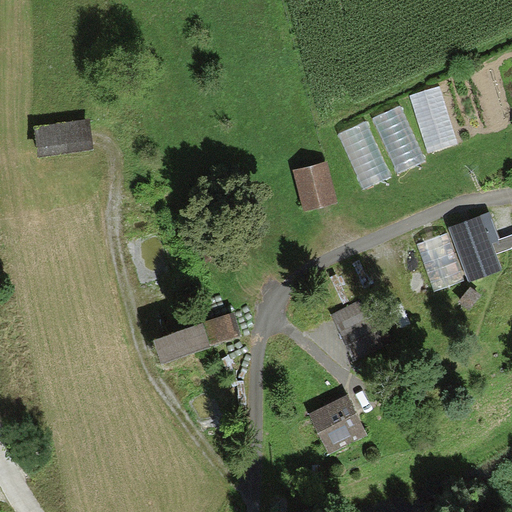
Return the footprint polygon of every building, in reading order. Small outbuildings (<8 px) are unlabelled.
[(427,151),(458,144),(445,85),(414,92),(427,151)] [(374,116),(400,172),(429,159),(402,102),(374,116)] [(370,118),(340,131),(364,188),(394,176),(370,118)] [(82,122),(34,129),(38,156),(86,149),(82,122)] [(326,158),(293,167),(304,206),(336,198),(326,158)] [(489,208),(449,222),(469,278),(502,266),(496,251),(504,248),(489,208)] [(418,242),(436,291),(465,281),(448,232),(418,242)] [(366,298),(330,315),(350,354),(386,337),(366,298)] [(154,343),(163,368),(242,339),(232,314),(154,343)] [(339,395),(304,415),(324,450),(359,431),(339,395)]
